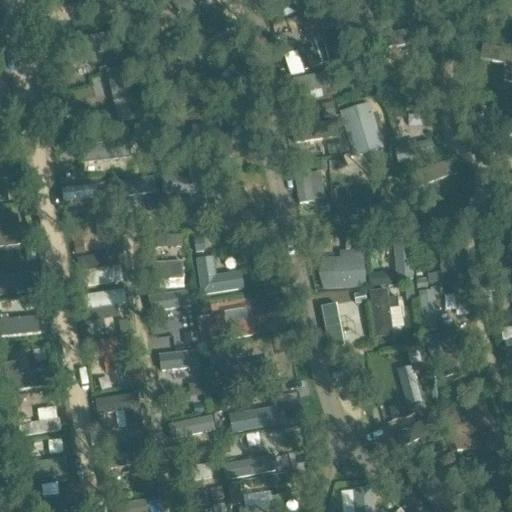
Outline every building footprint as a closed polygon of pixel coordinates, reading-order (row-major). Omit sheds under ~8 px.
[(187,0),(168,0),(188,25),(200,16),(187,0)] [(316,0),(304,0),(299,2),(306,19),(321,13),(316,0)] [(369,0),(356,0),(360,25),(361,38),(374,36),(369,0)] [(392,0),(375,0),(379,20),(422,14),(420,0),(393,4),(392,0)] [(317,20),(303,25),(312,52),(318,67),(332,62),(317,20)] [(425,31),(381,35),(382,50),(427,46),(425,31)] [(114,34),(61,47),(65,65),(118,52),(114,34)] [(230,34),(194,53),(202,67),(238,47),(230,34)] [(511,52),(483,47),(480,62),(505,67),(511,68),(511,52)] [(123,70),(105,74),(117,126),(136,122),(123,70)] [(336,73),(292,81),(295,96),(298,95),(323,91),(335,89),(339,88),(336,73)] [(56,76),(46,78),(52,102),(62,100),(56,76)] [(185,91),(162,101),(167,114),(216,94),(210,81),(185,91)] [(370,107),(341,116),(354,159),(383,150),(379,136),(383,134),(377,115),(373,117),(370,107)] [(511,110),(493,107),(491,120),(504,122),(511,123),(511,110)] [(218,113),(217,157),(232,158),(233,114),(218,113)] [(339,123),(297,129),(299,145),(341,139),(339,123)] [(207,127),(192,128),(192,170),(208,170),(207,127)] [(431,143),(396,152),(399,166),(434,157),(431,143)] [(129,144),(79,149),(81,166),(130,160),(129,144)] [(451,162),(411,176),(415,189),(456,175),(451,162)] [(390,166),(374,170),(378,183),(393,179),(390,166)] [(307,167),(293,169),(299,206),(313,204),(313,202),(309,176),(307,167)] [(161,178),(161,196),(204,196),(204,178),(161,178)] [(511,178),(502,178),(502,195),(511,194),(511,178)] [(154,179),(108,186),(110,202),(157,195),(154,179)] [(97,187),(62,191),(63,203),(99,199),(97,187)] [(0,204),(8,204),(7,192),(0,192),(0,204)] [(15,218),(0,219),(0,249),(19,247),(15,218)] [(511,218),(497,219),(498,246),(511,245),(511,218)] [(363,237),(345,238),(346,253),(363,252),(363,237)] [(181,238),(166,238),(151,239),(151,250),(166,250),(181,249),(181,238)] [(410,239),(393,240),(397,283),(414,282),(410,239)] [(470,286),(462,248),(448,251),(449,251),(439,253),(442,267),(440,268),(441,274),(427,277),(428,286),(442,283),(444,290),(455,288),(456,289),(470,286)] [(427,270),(439,268),(437,255),(425,257),(427,270)] [(340,262),(322,263),(324,292),(365,290),(363,260),(340,262)] [(213,261),(196,263),(201,299),(242,293),(239,276),(215,279),(213,261)] [(181,265),(151,266),(151,282),(182,281),(181,265)] [(79,274),(76,274),(78,290),(122,283),(119,267),(99,271),(79,274)] [(511,273),(488,275),(490,294),(511,292),(511,273)] [(39,274),(0,279),(0,296),(41,291),(39,274)] [(382,275),(368,276),(369,288),(383,287),(382,275)] [(124,292),(82,298),(84,312),(87,311),(117,307),(126,306),(124,292)] [(387,293),(370,295),(376,340),(393,338),(392,331),(389,311),(388,301),(387,293)] [(433,293),(419,294),(424,333),(438,332),(433,293)] [(188,294),(148,300),(150,314),(191,308),(188,294)] [(469,303),(455,304),(456,317),(470,316),(469,303)] [(336,306),(320,309),(329,351),(344,348),(336,306)] [(1,322),(0,322),(0,339),(42,336),(40,319),(8,322),(1,322)] [(216,328),(208,329),(211,345),(252,338),(250,322),(247,323),(226,326),(216,328)] [(511,330),(501,332),(503,343),(504,343),(511,341),(511,330)] [(437,336),(423,342),(441,384),(455,378),(437,336)] [(129,338),(90,345),(93,360),(102,358),(131,353),(129,338)] [(200,354),(160,358),(161,373),(201,369),(200,354)] [(6,393),(44,388),(42,373),(22,376),(20,363),(2,366),(6,393)] [(271,363),(221,371),(224,390),(274,382),(271,363)] [(412,368),(397,372),(408,414),(423,410),(412,368)] [(112,373),(97,375),(99,390),(114,388),(112,373)] [(380,380),(379,393),(392,393),(392,380),(380,380)] [(138,396),(95,402),(97,416),(124,412),(126,428),(142,426),(138,396)] [(457,453),(497,451),(496,435),(476,436),(477,433),(464,425),(462,428),(453,409),(439,415),(457,453)] [(275,410),(229,418),(232,436),(278,428),(275,410)] [(211,419),(168,428),(170,442),(214,433),(211,419)] [(431,419),(391,437),(397,450),(419,441),(422,447),(425,445),(431,457),(445,451),(431,419)] [(30,426),(18,427),(20,440),(60,433),(58,421),(56,422),(38,424),(30,426)] [(146,450),(106,458),(109,472),(149,464),(146,450)] [(248,462),(221,467),(224,483),(275,473),(272,457),(255,461),(248,462)] [(510,459),(466,462),(467,476),(511,474),(510,459)] [(65,462),(19,468),(21,484),(67,478),(65,462)] [(209,467),(177,472),(179,484),(211,479),(209,467)] [(456,469),(417,487),(423,501),(449,489),(462,483),(456,469)] [(374,511),(373,489),(354,490),(354,494),(354,511),(374,511)] [(10,511),(8,493),(0,494),(0,511),(10,511)] [(160,511),(158,500),(116,508),(117,511),(160,511)]
